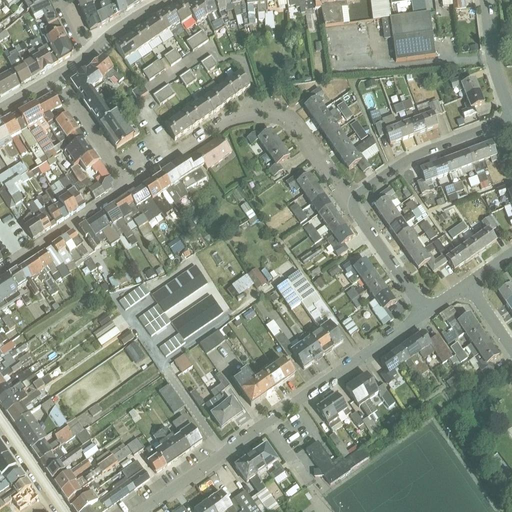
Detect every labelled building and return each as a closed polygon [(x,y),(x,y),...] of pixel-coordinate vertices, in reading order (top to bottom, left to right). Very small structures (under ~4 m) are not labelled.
[(0,0),(0,4),(2,2),(3,5),(5,4),(9,10),(16,4),(24,0),(0,0)] [(38,7),(48,2),(46,0),(27,0),(28,1),(24,3),(26,6),(24,7),(27,13),(30,12),(38,7)] [(96,0),(76,0),(81,11),(93,7),(92,4),(98,3),(96,0)] [(107,0),(108,3),(111,9),(105,13),(109,22),(119,16),(112,0),(107,0)] [(112,0),(119,16),(127,12),(121,0),(112,0)] [(121,0),(127,12),(134,7),(129,0),(121,0)] [(207,0),(201,2),(208,19),(215,34),(225,29),(224,27),(217,11),(216,11),(210,0),(207,0)] [(217,11),(224,27),(230,25),(226,14),(221,0),(210,0),(216,11),(217,11)] [(221,0),(226,14),(234,12),(230,0),(221,0)] [(230,0),(234,12),(238,28),(244,27),(238,0),(230,0)] [(238,0),(244,27),(245,29),(249,28),(246,4),(247,4),(246,0),(238,0)] [(246,4),(249,28),(254,27),(254,12),(257,11),(257,5),(256,4),(256,0),(246,0),(247,4),(246,4)] [(257,5),(257,11),(258,17),(259,17),(259,23),(265,23),(265,16),(268,16),(267,4),(266,0),(256,0),(256,4),(257,5)] [(266,0),(267,4),(277,2),(278,9),(287,7),(285,0),(266,0)] [(285,0),(287,7),(288,10),(296,8),(296,11),(300,10),(301,19),(305,18),(302,0),(285,0)] [(302,0),(305,18),(307,32),(313,32),(310,17),(314,16),(313,11),(314,11),(315,12),(316,12),(316,11),(314,3),(313,3),(312,0),(302,0)] [(314,3),(316,11),(321,10),(318,0),(312,0),(313,3),(314,3)] [(318,0),(321,10),(325,28),(349,25),(347,3),(354,2),(353,0),(318,0)] [(369,0),(372,22),(381,21),(390,20),(387,0),(369,0)] [(413,17),(427,15),(423,0),(410,0),(411,3),(413,17)] [(453,8),(452,0),(441,0),(443,9),(453,8)] [(452,0),(453,8),(454,12),(465,11),(466,11),(464,0),(452,0)] [(31,13),(34,20),(35,21),(36,23),(44,19),(48,28),(58,23),(51,9),(48,2),(38,7),(30,12),(31,13)] [(187,10),(193,20),(196,24),(198,26),(208,19),(201,2),(192,8),(191,7),(187,10)] [(97,16),(101,27),(109,22),(105,13),(111,9),(108,3),(99,7),(101,14),(97,16)] [(172,11),(181,25),(182,27),(183,27),(193,20),(187,10),(182,4),(178,6),(178,7),(172,11)] [(93,7),(81,11),(86,24),(90,32),(101,27),(97,16),(93,7)] [(159,16),(170,32),(181,25),(172,11),(170,9),(164,14),(163,14),(159,16)] [(34,20),(31,13),(23,17),(27,24),(34,20)] [(268,16),(265,16),(265,31),(273,30),(272,15),(268,16)] [(390,20),(381,21),(383,41),(392,39),(396,64),(435,58),(430,15),(427,15),(413,17),(390,20)] [(148,24),(159,40),(160,40),(170,33),(170,32),(159,16),(155,19),(155,20),(148,24)] [(58,23),(48,28),(44,30),(46,34),(44,35),(48,45),(50,49),(67,41),(64,35),(58,23)] [(138,31),(149,47),(159,40),(148,24),(142,29),(142,28),(138,31)] [(181,25),(170,32),(174,37),(174,38),(186,30),(183,27),(182,27),(181,25)] [(6,31),(0,36),(0,43),(9,38),(6,31)] [(127,39),(138,55),(149,47),(138,31),(133,34),(134,34),(127,39)] [(170,33),(160,40),(163,45),(174,37),(170,32),(170,33)] [(191,39),(198,49),(203,46),(209,42),(202,32),(191,39)] [(138,55),(127,39),(119,45),(119,44),(115,47),(126,63),(127,62),(138,55)] [(198,49),(191,39),(186,43),(193,53),(198,49)] [(30,57),(40,75),(53,67),(43,48),(39,40),(36,41),(33,43),(31,43),(29,47),(32,48),(33,50),(28,53),(30,57)] [(159,40),(149,47),(152,51),(162,44),(159,40)] [(43,48),(53,67),(71,57),(73,52),(67,41),(50,49),(48,45),(43,48)] [(149,47),(138,55),(142,60),(152,53),(149,47)] [(31,80),(24,66),(18,56),(17,52),(10,56),(8,51),(3,54),(21,86),(31,80)] [(169,55),(175,64),(181,60),(175,51),(169,55)] [(138,55),(127,62),(131,68),(142,60),(138,55)] [(165,59),(171,68),(175,64),(169,55),(164,58),(165,59)] [(24,66),(31,80),(40,75),(30,57),(25,59),(27,63),(24,66)] [(212,57),(201,64),(208,74),(213,70),(218,67),(212,57)] [(97,79),(102,84),(107,80),(108,82),(111,82),(114,79),(119,85),(123,81),(103,60),(102,59),(90,69),(97,79)] [(171,68),(165,59),(160,62),(166,71),(171,68)] [(153,65),(160,75),(164,72),(158,62),(153,65)] [(148,69),(155,78),(160,75),(153,65),(148,69)] [(97,79),(90,69),(72,82),(72,83),(71,83),(71,84),(72,85),(83,102),(84,103),(94,96),(96,95),(94,93),(103,86),(102,84),(97,79)] [(155,78),(148,69),(143,73),(149,82),(154,79),(155,78)] [(190,71),(179,78),(186,89),(192,85),(197,81),(190,71)] [(229,82),(239,98),(244,95),(243,94),(250,90),(240,75),(235,78),(230,71),(226,75),(230,81),(229,82)] [(0,77),(0,96),(1,98),(19,87),(11,72),(0,77)] [(465,99),(479,93),(475,80),(465,84),(462,78),(450,83),(453,91),(457,89),(459,94),(462,92),(465,99)] [(208,97),(218,90),(213,82),(202,90),(208,97)] [(218,90),(229,105),(239,98),(229,82),(218,90)] [(367,84),(366,84),(368,90),(376,88),(375,83),(374,82),(367,84)] [(143,86),(131,93),(136,102),(149,94),(143,86)] [(158,94),(153,97),(160,107),(165,103),(170,100),(175,96),(169,86),(158,94)] [(208,97),(218,112),(222,109),(229,105),(218,90),(208,97)] [(311,120),(324,111),(320,106),(324,103),(321,100),(325,97),(319,90),(309,97),(313,103),(304,109),(311,120)] [(479,93),(465,99),(467,104),(464,106),(466,111),(461,113),(464,120),(476,116),(474,109),(484,105),(479,93)] [(35,105),(49,128),(57,122),(55,120),(54,120),(50,115),(61,108),(52,95),(35,105)] [(94,96),(84,103),(91,113),(99,125),(110,118),(102,107),(102,106),(94,96)] [(385,98),(387,104),(394,102),(392,96),(385,98)] [(197,104),(207,120),(218,112),(208,97),(197,104)] [(402,105),(405,113),(413,110),(410,102),(406,103),(404,97),(400,98),(402,105)] [(423,97),(416,99),(418,105),(426,102),(423,97)] [(420,119),(426,134),(438,129),(434,119),(443,116),(442,115),(445,114),(441,103),(439,104),(437,101),(429,104),(416,108),(420,119)] [(186,112),(196,127),(207,120),(197,104),(186,112)] [(341,115),(348,110),(343,104),(336,109),(341,115)] [(18,114),(45,156),(54,149),(45,136),(48,135),(46,132),(50,129),(49,128),(35,105),(18,114)] [(405,113),(402,105),(393,108),(396,116),(405,113)] [(99,125),(116,150),(139,135),(122,110),(110,118),(99,125)] [(348,110),(341,115),(346,123),(354,118),(348,110)] [(324,111),(311,120),(319,130),(339,116),(335,111),(328,116),(324,111)] [(175,119),(185,134),(196,127),(186,112),(175,119)] [(402,143),(397,128),(393,117),(382,121),(379,112),(369,116),(373,128),(375,127),(380,139),(386,137),(390,147),(402,143)] [(408,119),(414,138),(426,134),(420,119),(414,121),(411,113),(406,115),(408,119)] [(21,136),(19,137),(24,144),(26,143),(37,161),(45,156),(18,114),(10,118),(15,127),(16,128),(21,136)] [(49,128),(50,129),(52,132),(58,129),(61,133),(73,125),(67,116),(57,122),(49,128)] [(339,116),(319,130),(326,141),(338,132),(335,127),(342,122),(339,116)] [(0,124),(0,125),(10,141),(12,140),(22,159),(27,156),(17,138),(19,137),(21,136),(16,128),(15,127),(10,118),(0,124)] [(185,134),(175,119),(165,127),(175,142),(179,139),(178,138),(185,134)] [(397,128),(402,143),(414,138),(408,119),(401,122),(403,126),(397,128)] [(355,136),(363,131),(357,123),(350,128),(355,136)] [(0,153),(0,152),(3,151),(8,161),(10,159),(13,160),(19,157),(0,125),(0,153)] [(61,145),(78,132),(73,125),(61,133),(64,137),(58,141),(61,145)] [(363,131),(355,136),(361,143),(368,138),(363,131)] [(54,149),(45,156),(49,162),(53,159),(58,156),(56,154),(61,151),(62,153),(64,152),(66,150),(83,139),(78,132),(61,145),(54,149)] [(266,155),(280,145),(271,132),(261,139),(256,134),(246,141),(251,148),(258,143),(266,155)] [(338,132),(326,141),(333,151),(346,142),(350,140),(346,135),(342,137),(338,132)] [(196,154),(205,167),(208,171),(232,155),(220,138),(196,154)] [(66,150),(64,152),(73,167),(76,165),(80,163),(80,164),(93,154),(83,139),(66,150)] [(354,153),(341,161),(348,171),(357,165),(363,174),(370,170),(365,163),(363,160),(361,156),(376,146),(373,139),(354,153)] [(346,142),(333,151),(341,161),(354,153),(346,142)] [(280,145),(266,155),(275,168),(274,169),(269,172),(274,179),(284,173),(280,167),(290,159),(280,145)] [(479,149),(485,163),(490,161),(492,165),(497,163),(498,167),(506,164),(501,152),(495,154),(491,145),(479,149)] [(363,160),(365,163),(378,154),(376,146),(361,156),(363,160)] [(467,153),(473,168),(485,163),(479,149),(467,153)] [(455,157),(462,177),(474,172),(473,168),(467,153),(455,157)] [(93,154),(80,164),(81,165),(86,172),(92,168),(96,174),(98,173),(100,176),(96,180),(96,181),(98,183),(98,184),(100,185),(110,178),(93,154)] [(171,168),(186,191),(196,185),(206,179),(200,169),(205,167),(196,154),(187,160),(186,158),(171,168)] [(45,156),(37,161),(35,163),(38,169),(47,163),(49,162),(45,156)] [(265,156),(260,160),(265,166),(270,162),(265,156)] [(443,162),(449,177),(452,183),(463,178),(462,177),(455,157),(443,162)] [(49,162),(47,163),(50,168),(52,166),(53,166),(56,164),(53,159),(49,162)] [(431,167),(437,181),(449,177),(443,162),(431,167)] [(10,171),(16,182),(26,176),(29,174),(23,163),(10,171)] [(38,169),(40,173),(42,176),(51,170),(50,168),(47,163),(38,169)] [(100,185),(98,184),(94,186),(88,180),(76,165),(70,169),(78,182),(80,183),(81,184),(89,189),(89,190),(95,200),(105,194),(100,185)] [(437,181),(431,167),(420,171),(423,181),(417,184),(421,196),(434,191),(431,183),(437,181)] [(0,186),(3,190),(16,182),(9,171),(0,176),(0,169),(0,168),(0,186)] [(161,175),(180,201),(186,198),(188,198),(189,200),(191,199),(186,191),(171,168),(161,174),(161,175)] [(32,172),(34,177),(40,173),(38,169),(32,172)] [(26,176),(29,180),(29,181),(35,177),(34,177),(32,172),(29,174),(26,176)] [(152,181),(161,194),(169,207),(174,203),(178,208),(182,205),(180,201),(161,175),(152,181)] [(476,178),(479,186),(481,191),(489,188),(487,183),(488,183),(485,175),(476,178)] [(16,182),(3,190),(13,204),(14,204),(16,207),(23,201),(19,195),(22,193),(18,187),(25,182),(29,180),(26,176),(16,182)] [(304,197),(317,188),(309,176),(300,183),(296,176),(286,184),(291,192),(294,190),(297,193),(300,191),(304,197)] [(40,189),(44,183),(36,178),(32,184),(40,189)] [(59,182),(78,211),(85,207),(66,178),(59,182)] [(100,185),(105,194),(105,193),(112,189),(110,185),(112,183),(110,179),(110,178),(100,185)] [(479,186),(476,178),(468,181),(471,189),(479,186)] [(143,187),(161,214),(167,223),(172,220),(165,211),(166,210),(162,204),(162,203),(160,199),(159,199),(157,197),(161,194),(152,181),(143,187)] [(18,187),(22,193),(23,195),(28,191),(28,190),(30,189),(25,182),(18,187)] [(50,189),(68,217),(78,211),(59,182),(50,188),(50,189)] [(453,187),(459,200),(466,198),(464,192),(464,191),(461,184),(453,187)] [(506,209),(511,206),(511,192),(509,185),(496,191),(500,199),(504,197),(506,202),(504,202),(506,209)] [(128,195),(147,224),(161,214),(143,187),(134,193),(133,191),(128,195)] [(459,200),(453,187),(444,190),(447,198),(450,197),(451,203),(459,200)] [(317,188),(304,197),(311,207),(324,198),(317,188)] [(49,199),(63,221),(68,217),(50,189),(45,193),(46,195),(49,199)] [(382,219),(394,211),(401,206),(390,189),(379,197),(383,202),(374,208),(382,219)] [(0,205),(2,208),(4,210),(13,204),(3,190),(0,191),(0,205)] [(238,191),(233,194),(240,204),(245,200),(238,191)] [(406,191),(402,195),(407,201),(411,198),(406,191)] [(119,201),(133,221),(137,228),(138,230),(147,224),(128,195),(119,201)] [(43,203),(56,225),(63,221),(49,199),(43,203),(41,199),(40,197),(37,199),(38,200),(40,205),(43,203)] [(324,198),(311,207),(318,217),(332,208),(324,198)] [(478,199),(471,203),(476,210),(483,206),(478,199)] [(35,220),(44,233),(56,225),(43,203),(40,205),(38,200),(33,203),(32,202),(26,206),(31,213),(35,220)] [(114,205),(127,226),(133,221),(119,201),(113,205),(114,205)] [(410,214),(417,210),(412,202),(405,207),(406,208),(401,212),(405,218),(410,214)] [(101,213),(110,226),(112,226),(113,227),(117,224),(123,234),(127,240),(128,240),(132,247),(138,243),(135,240),(127,226),(114,205),(103,212),(101,213)] [(246,205),(240,209),(245,216),(251,212),(246,205)] [(295,218),(302,213),(297,205),(290,210),(292,213),(295,218)] [(403,220),(388,230),(396,240),(409,231),(405,226),(414,220),(417,224),(428,217),(422,207),(417,210),(410,214),(405,218),(403,220)] [(332,208),(318,217),(325,228),(339,219),(332,208)] [(394,211),(382,219),(388,230),(403,220),(399,215),(397,216),(394,211)] [(256,218),(251,212),(245,216),(249,222),(256,218)] [(35,220),(31,213),(29,215),(22,224),(23,226),(33,241),(44,233),(35,220)] [(85,224),(94,238),(102,233),(106,239),(111,246),(120,241),(118,238),(110,226),(101,213),(85,224)] [(302,213),(295,218),(301,225),(308,221),(302,213)] [(445,214),(438,219),(441,224),(449,219),(445,214)] [(192,219),(195,224),(200,221),(201,220),(200,219),(198,215),(192,219)] [(249,222),(248,223),(250,226),(261,220),(259,216),(256,218),(249,222)] [(475,234),(486,250),(496,243),(490,234),(496,230),(495,229),(498,228),(490,216),(488,219),(481,224),(484,228),(475,234)] [(325,228),(329,233),(332,238),(346,228),(339,219),(325,228)] [(191,220),(183,226),(187,232),(195,227),(191,220)] [(425,235),(432,230),(426,223),(419,228),(425,235)] [(94,238),(85,224),(78,228),(85,239),(88,237),(91,242),(88,244),(94,253),(99,248),(99,247),(100,247),(98,245),(94,238)] [(110,226),(118,238),(123,234),(117,224),(113,227),(112,226),(110,226)] [(147,224),(138,230),(143,237),(152,231),(147,224)] [(455,229),(460,236),(468,231),(463,224),(455,229)] [(310,239),(317,234),(311,226),(304,231),(310,239)] [(325,228),(317,234),(320,239),(329,233),(325,228)] [(346,228),(332,238),(326,242),(338,259),(349,252),(344,246),(353,240),(346,228)] [(409,231),(396,240),(403,250),(419,239),(412,229),(409,231)] [(456,252),(465,264),(475,258),(466,245),(460,236),(455,229),(448,234),(444,234),(448,240),(451,238),(453,241),(458,237),(463,244),(455,250),(456,252)] [(432,230),(425,235),(430,243),(437,238),(432,230)] [(82,260),(84,264),(91,273),(92,273),(97,269),(73,232),(66,237),(82,260)] [(94,238),(98,245),(106,239),(102,233),(94,238)] [(186,233),(180,238),(184,244),(189,241),(191,240),(190,238),(187,234),(186,233)] [(201,233),(198,235),(202,243),(201,244),(202,246),(203,245),(205,247),(208,245),(206,241),(201,233)] [(317,234),(310,239),(315,246),(322,241),(320,239),(317,234)] [(466,245),(475,258),(486,250),(475,234),(465,241),(468,244),(466,245)] [(441,246),(448,240),(445,235),(437,241),(441,246)] [(60,241),(76,269),(84,264),(82,260),(66,237),(60,241)] [(419,239),(403,250),(411,261),(426,249),(419,239)] [(177,240),(167,247),(174,256),(184,249),(177,240)] [(52,247),(69,273),(76,269),(60,241),(52,247)] [(435,262),(433,274),(448,263),(454,272),(465,264),(456,252),(451,256),(449,253),(447,254),(441,246),(437,241),(432,245),(441,258),(436,261),(435,262)] [(426,249),(411,261),(418,271),(427,265),(433,274),(435,262),(430,255),(435,252),(431,246),(426,249)] [(52,264),(63,280),(71,275),(69,273),(52,247),(45,252),(53,263),(52,264)] [(168,249),(164,251),(170,261),(174,259),(168,249)] [(310,253),(300,261),(301,261),(304,266),(322,254),(319,250),(312,255),(310,253)] [(35,258),(46,275),(51,273),(56,282),(57,281),(59,283),(60,282),(63,281),(63,280),(52,264),(53,263),(45,252),(35,258)] [(23,266),(32,279),(33,281),(39,277),(42,282),(44,281),(50,290),(48,291),(51,296),(58,292),(46,275),(35,258),(23,266)] [(360,281),(373,272),(366,261),(357,267),(353,261),(342,269),(347,276),(345,277),(352,287),(360,281)] [(17,270),(27,286),(39,302),(42,299),(30,280),(32,279),(23,266),(17,270)] [(195,266),(153,296),(165,313),(207,284),(195,266)] [(161,267),(156,271),(159,277),(165,273),(161,267)] [(336,267),(328,273),(332,278),(340,273),(336,267)] [(312,275),(310,276),(313,280),(322,274),(319,269),(311,274),(312,275)] [(7,277),(17,292),(27,286),(17,270),(7,277)] [(152,270),(145,274),(149,280),(156,276),(152,270)] [(257,270),(247,277),(257,291),(267,284),(257,270)] [(265,270),(261,273),(267,282),(271,280),(265,270)] [(288,282),(277,290),(277,291),(292,312),(301,305),(303,308),(314,323),(319,320),(322,324),(317,328),(319,330),(333,351),(344,344),(333,330),(338,327),(311,287),(310,288),(299,272),(287,281),(288,282)] [(373,272),(360,281),(368,292),(381,282),(373,272)] [(115,278),(109,281),(114,290),(132,281),(128,273),(116,280),(115,278)] [(138,274),(133,276),(136,284),(142,282),(138,274)] [(505,305),(511,299),(511,281),(507,274),(501,279),(507,288),(498,294),(505,305)] [(0,295),(7,307),(21,298),(17,292),(7,277),(0,280),(0,295)] [(254,287),(247,277),(231,287),(238,296),(239,298),(254,287)] [(320,279),(313,284),(317,289),(319,288),(321,290),(325,287),(320,279)] [(381,282),(368,292),(375,302),(388,294),(388,293),(381,282)] [(102,286),(100,287),(104,293),(107,292),(109,290),(105,284),(102,286)] [(143,285),(120,302),(126,310),(150,293),(143,285)] [(353,290),(346,295),(352,303),(359,298),(358,297),(364,293),(361,289),(355,293),(353,290)] [(388,294),(375,302),(369,307),(380,322),(390,316),(386,310),(395,304),(388,294)] [(275,295),(269,299),(273,304),(278,300),(275,295)] [(94,298),(92,299),(97,306),(102,302),(97,296),(94,298)] [(359,298),(352,303),(357,310),(364,306),(359,298)] [(261,304),(257,307),(265,318),(269,315),(261,304)] [(158,305),(140,318),(152,336),(171,323),(158,305)] [(447,323),(457,316),(452,309),(443,316),(447,323)] [(252,310),(243,317),(245,319),(245,320),(247,322),(256,316),(252,310)] [(390,316),(380,322),(383,327),(393,320),(390,316)] [(457,316),(447,323),(452,330),(458,338),(459,339),(464,335),(477,327),(469,316),(461,322),(457,316)] [(0,322),(0,328),(5,325),(9,332),(15,328),(8,317),(0,322)] [(351,320),(342,326),(351,339),(359,332),(351,320)] [(112,321),(93,334),(98,340),(116,327),(112,321)] [(314,365),(298,342),(297,340),(290,345),(273,323),(266,328),(288,360),(293,357),(304,372),(314,365)] [(477,327),(464,335),(471,346),(485,336),(478,326),(477,327)] [(116,327),(97,341),(102,347),(121,334),(116,327)] [(228,327),(222,331),(226,336),(231,332),(228,327)] [(333,351),(319,330),(309,337),(324,358),(333,351)] [(458,338),(452,330),(447,334),(443,337),(445,339),(448,345),(458,338)] [(129,331),(119,338),(124,345),(134,338),(129,331)] [(219,331),(200,344),(207,355),(226,341),(219,331)] [(410,341),(420,355),(425,361),(434,354),(442,365),(447,362),(452,359),(437,337),(429,343),(422,333),(410,341)] [(179,334),(160,348),(166,356),(185,343),(179,334)] [(298,342),(314,365),(324,358),(309,337),(306,335),(300,339),(302,340),(298,342)] [(485,336),(471,346),(467,348),(468,349),(469,351),(472,355),(474,359),(491,348),(492,347),(485,336)] [(401,348),(421,377),(429,372),(424,365),(423,365),(421,362),(419,363),(416,358),(420,355),(410,341),(401,348)] [(4,347),(0,349),(0,359),(12,351),(16,348),(11,342),(4,347)] [(136,342),(125,350),(135,365),(146,357),(136,342)] [(455,356),(462,351),(457,344),(450,349),(455,356)] [(12,351),(0,359),(0,373),(16,363),(13,358),(27,349),(24,345),(13,353),(12,351)] [(390,355),(400,369),(405,365),(411,374),(408,376),(413,383),(416,388),(422,384),(418,379),(421,377),(401,348),(390,355)] [(491,348),(474,359),(468,363),(472,369),(473,368),(476,372),(479,370),(483,377),(484,377),(487,380),(496,374),(493,371),(494,370),(490,364),(498,358),(491,348)] [(462,351),(455,356),(461,364),(468,359),(462,351)] [(16,363),(0,373),(0,388),(12,381),(9,376),(23,368),(21,365),(32,358),(28,354),(16,363)] [(185,354),(174,361),(182,374),(193,366),(185,354)] [(400,369),(390,355),(379,363),(386,372),(380,376),(388,387),(399,379),(395,373),(400,369)] [(452,359),(447,362),(450,366),(452,365),(453,366),(458,362),(455,357),(452,359)] [(272,368),(284,386),(296,378),(281,362),(272,368)] [(266,399),(253,381),(245,368),(230,378),(251,409),(266,399)] [(262,375),(275,393),(284,386),(272,368),(262,375)] [(12,381),(0,388),(0,398),(33,376),(28,369),(12,381)] [(215,398),(232,423),(243,415),(231,399),(227,402),(221,393),(229,387),(219,373),(214,376),(221,385),(211,392),(215,398)] [(33,376),(0,398),(0,404),(2,407),(25,391),(29,388),(39,381),(34,374),(33,376)] [(39,381),(29,388),(32,393),(28,395),(25,391),(2,407),(4,409),(7,414),(38,392),(53,381),(48,375),(39,381)] [(253,381),(266,399),(275,393),(262,375),(253,381)] [(356,382),(369,402),(378,395),(388,410),(395,405),(379,384),(374,388),(366,376),(356,382)] [(456,376),(447,383),(452,392),(453,391),(456,396),(461,392),(458,386),(462,383),(456,376)] [(369,402),(356,382),(345,390),(359,410),(361,408),(368,419),(377,413),(369,402)] [(170,384),(159,392),(174,414),(185,406),(170,384)] [(200,408),(205,404),(195,390),(191,392),(192,394),(191,394),(200,408)] [(38,392),(7,414),(15,425),(17,424),(30,415),(35,411),(30,403),(41,395),(38,392)] [(325,403),(340,425),(347,420),(346,419),(350,415),(337,395),(325,403)] [(232,423),(215,398),(205,404),(211,413),(210,414),(222,430),(232,423)] [(30,415),(17,424),(20,429),(19,429),(20,431),(20,432),(21,433),(21,434),(22,435),(26,441),(27,442),(28,443),(29,444),(30,444),(33,447),(31,449),(44,440),(52,435),(76,418),(75,417),(67,422),(51,400),(41,407),(48,418),(40,431),(30,415)] [(340,425),(325,403),(316,410),(333,434),(342,427),(340,425)] [(97,404),(88,410),(93,416),(102,410),(97,404)] [(134,410),(129,413),(134,420),(139,416),(134,410)] [(366,429),(362,423),(356,414),(350,418),(357,429),(358,428),(361,433),(366,429)] [(398,414),(388,421),(392,426),(402,419),(398,414)] [(180,435),(190,450),(202,442),(184,415),(172,423),(180,435)] [(76,418),(52,435),(56,441),(48,447),(44,440),(31,449),(40,461),(65,443),(76,436),(84,430),(81,426),(76,418)] [(362,423),(366,429),(374,442),(381,437),(372,422),(370,423),(367,420),(362,423)] [(160,432),(178,459),(190,450),(180,435),(175,439),(167,427),(160,432)] [(84,430),(76,436),(82,445),(90,440),(92,439),(85,429),(84,430)] [(152,446),(166,467),(178,459),(160,432),(153,437),(157,442),(152,446)] [(334,435),(329,439),(345,462),(350,458),(359,452),(360,452),(355,445),(346,451),(342,444),(341,445),(334,435)] [(127,446),(132,454),(134,456),(144,449),(137,439),(127,446)] [(90,440),(82,445),(72,453),(46,471),(52,479),(65,470),(64,469),(83,455),(86,460),(87,460),(94,455),(98,452),(90,440)] [(65,443),(40,461),(45,469),(68,454),(65,449),(68,447),(65,443)] [(100,465),(126,447),(123,443),(110,452),(109,451),(96,461),(100,465)] [(318,444),(307,452),(320,471),(313,471),(314,478),(325,478),(331,486),(350,473),(350,472),(369,459),(363,450),(344,463),(341,459),(333,465),(318,444)] [(255,453),(267,471),(272,467),(276,472),(271,476),(274,481),(285,473),(267,445),(255,453)] [(76,482),(61,492),(72,507),(85,498),(80,490),(132,454),(127,446),(126,447),(100,465),(76,482)] [(166,467),(152,446),(146,450),(151,459),(148,462),(156,474),(166,467)] [(244,460),(258,480),(267,474),(266,472),(267,471),(255,453),(244,460)] [(8,454),(0,459),(0,475),(0,476),(0,484),(20,471),(16,465),(8,454)] [(129,459),(121,465),(124,470),(128,467),(133,464),(129,459)] [(87,460),(86,460),(55,483),(61,492),(76,482),(74,479),(92,467),(87,460)] [(258,480),(244,460),(234,467),(246,485),(251,482),(259,494),(259,495),(251,501),(258,511),(273,511),(279,508),(258,480)] [(20,471),(0,484),(0,492),(10,485),(12,487),(25,478),(20,471)] [(115,491),(129,481),(126,477),(112,487),(115,491)] [(5,492),(0,496),(0,508),(17,495),(18,496),(31,487),(26,480),(7,495),(5,492)] [(108,495),(100,501),(106,510),(135,490),(134,489),(129,481),(115,491),(108,495)] [(87,496),(100,487),(98,483),(91,487),(92,489),(87,492),(88,493),(86,495),(87,496)] [(192,484),(179,491),(184,502),(197,495),(192,484)] [(287,494),(286,495),(288,498),(290,497),(291,498),(300,492),(295,484),(294,484),(291,486),(293,488),(287,493),(287,494)] [(85,498),(72,507),(75,511),(84,511),(100,501),(108,495),(104,489),(102,486),(100,487),(87,496),(85,498)] [(507,491),(502,495),(509,504),(510,503),(511,505),(511,492),(510,494),(507,491)] [(207,502),(213,511),(241,511),(234,501),(229,504),(221,492),(215,497),(214,496),(209,500),(210,500),(207,502)] [(234,501),(241,511),(258,511),(251,501),(245,493),(234,501)] [(167,507),(174,504),(172,499),(165,503),(167,507)] [(100,501),(84,511),(103,511),(106,510),(100,501)] [(213,511),(207,502),(207,501),(202,505),(202,506),(194,511),(213,511)]
